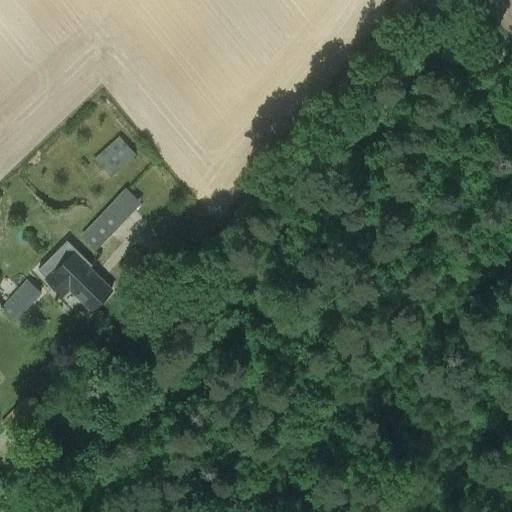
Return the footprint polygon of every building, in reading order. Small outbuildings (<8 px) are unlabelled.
[(120,136),(96,159),(112,176),(136,152),(120,136)] [(103,214),(82,237),(97,251),(118,227),(103,214)] [(90,309),(111,290),(89,267),(92,264),(67,239),(38,267),(58,291),(66,284),(90,309)] [(26,280),(1,309),(15,322),(41,293),(26,280)] [(28,398),(3,424),(21,444),(46,418),(28,398)]
